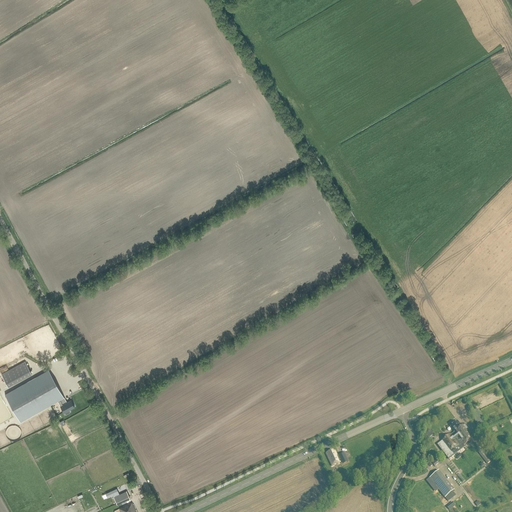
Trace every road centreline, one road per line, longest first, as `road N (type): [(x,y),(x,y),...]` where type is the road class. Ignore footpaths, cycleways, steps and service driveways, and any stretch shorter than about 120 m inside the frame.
road 1 (unclassified): [(160,511),(0,217)]
road 2 (secondary): [(187,511),(401,411)]
road 3 (secondary): [(401,411),(511,361)]
